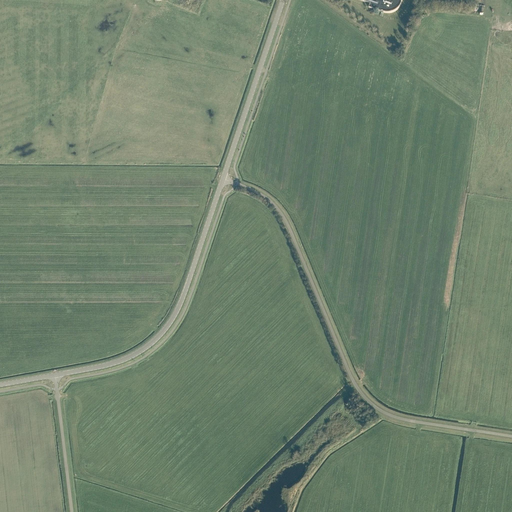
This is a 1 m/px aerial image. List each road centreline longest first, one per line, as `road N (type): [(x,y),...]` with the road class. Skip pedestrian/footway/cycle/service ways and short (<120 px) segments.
road 1 (unclassified): [(511,435),(412,420),(375,405),(358,387),(280,208),(224,175)]
road 2 (tertiary): [(55,374),(127,358),(168,325),(224,175)]
road 3 (tertiary): [(224,175),(283,0)]
road 4 (unclassified): [(72,511),(55,374)]
